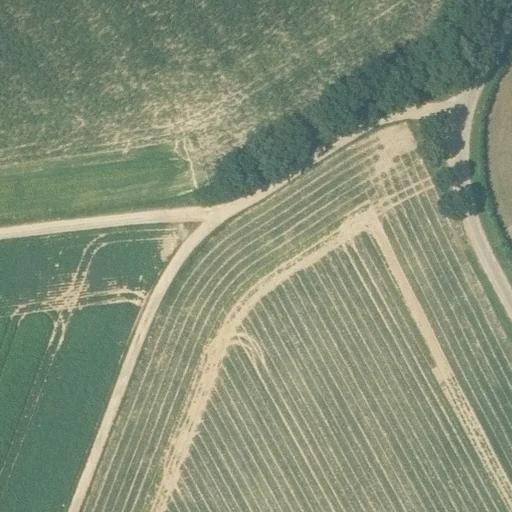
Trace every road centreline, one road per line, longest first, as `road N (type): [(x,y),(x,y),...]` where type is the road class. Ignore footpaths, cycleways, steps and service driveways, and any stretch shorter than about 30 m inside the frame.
road 1 (track): [(66,511),(162,280),(223,208),(381,117),(464,113)]
road 2 (unclassified): [(511,308),(472,228),(459,175),(475,78),(511,23)]
road 3 (track): [(0,232),(223,208)]
